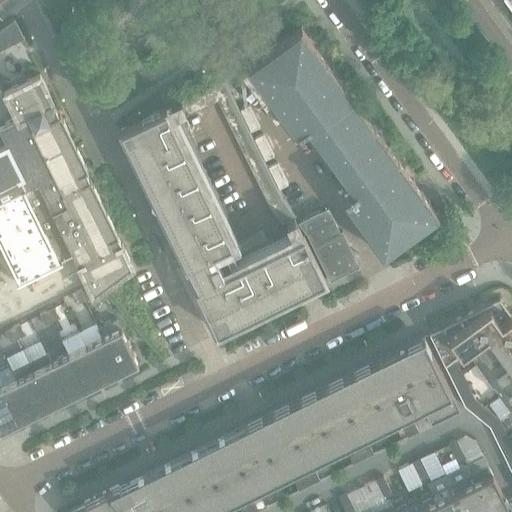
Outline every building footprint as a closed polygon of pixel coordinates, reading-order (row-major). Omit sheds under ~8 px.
[(0,49),(24,38),(14,19),(0,29),(0,49)] [(437,213),(381,136),(300,25),(299,25),(241,67),(240,68),(241,69),(242,69),(249,78),(248,79),(249,80),(250,80),(257,89),(256,90),(257,91),(258,91),(265,100),(265,101),(265,102),(266,102),(273,111),(273,112),(273,113),(274,113),(275,113),(279,110),(286,119),(285,120),(286,121),(287,120),(294,130),(293,131),(294,132),(295,132),(297,130),(298,131),(307,125),(313,133),(312,134),(336,168),(338,167),(345,177),(344,178),(345,179),(346,178),(353,186),(344,193),(345,193),(342,195),(342,196),(341,196),(343,198),(344,197),(351,207),(350,208),(351,209),(352,208),(359,218),(358,219),(367,231),(368,230),(375,240),(374,241),(375,242),(376,241),(383,252),(382,253),(383,253),(437,214),(436,214),(437,213)] [(90,178),(89,178),(85,170),(87,169),(59,113),(58,113),(53,103),(54,103),(39,74),(3,91),(15,117),(0,124),(0,131),(6,145),(0,147),(0,244),(18,281),(16,282),(16,283),(61,261),(61,260),(72,255),(92,295),(132,265),(121,243),(117,235),(117,234),(90,178)] [(230,94),(222,79),(213,83),(218,95),(220,98),(230,94)] [(218,95),(213,83),(206,86),(212,98),(218,95)] [(212,98),(206,86),(199,90),(205,101),(212,98)] [(205,101),(199,90),(193,93),(198,104),(205,101)] [(198,104),(193,93),(186,96),(192,108),(198,104)] [(234,103),(230,94),(220,98),(225,108),(234,103)] [(192,108),(186,96),(180,99),(183,107),(184,108),(185,111),(192,108)] [(290,232),(235,258),(231,249),(239,245),(174,113),(184,108),(183,107),(180,99),(172,103),(164,107),(119,129),(178,248),(187,266),(196,285),(194,286),(215,331),(298,290),(312,283),(324,277),(302,233),(298,225),(294,217),(285,221),(285,222),(289,229),(290,232)] [(239,113),(234,103),(225,108),(229,117),(239,113)] [(244,122),(239,113),(229,117),(234,127),(244,122)] [(248,131),(246,126),(244,122),(234,127),(239,136),(248,131)] [(253,141),(248,131),(239,136),(243,145),(253,141)] [(257,150),(253,141),(243,145),(248,155),(257,150)] [(262,159),(257,150),(248,155),(252,164),(262,159)] [(267,169),(262,159),(252,164),(257,173),(267,169)] [(271,178),(267,169),(257,173),(262,183),(271,178)] [(276,188),(271,178),(262,183),(266,192),(276,188)] [(280,197),(279,194),(276,188),(266,192),(271,202),(280,197)] [(285,205),(282,200),(280,197),(271,202),(277,211),(285,205)] [(294,217),(285,205),(277,211),(285,221),(294,217)] [(341,230),(339,231),(327,207),(297,221),(305,231),(306,231),(329,279),(358,265),(341,230)] [(86,284),(78,288),(84,299),(92,295),(86,284)] [(84,299),(78,288),(71,292),(76,303),(84,299)] [(480,337),(511,314),(499,297),(464,314),(480,337)] [(58,317),(53,306),(46,310),(52,321),(58,317)] [(52,321),(46,310),(39,313),(44,324),(52,321)] [(443,364),(452,358),(465,348),(480,337),(464,314),(428,332),(443,364)] [(476,364),(511,337),(511,315),(511,314),(480,337),(465,348),(476,364)] [(136,363),(115,320),(98,328),(119,371),(136,363)] [(19,323),(11,327),(17,338),(24,334),(19,323)] [(17,338),(11,327),(4,330),(10,341),(17,338)] [(119,371),(98,328),(81,337),(102,380),(119,371)] [(203,511),(353,439),(421,405),(430,425),(460,410),(423,334),(243,423),(245,426),(120,487),(117,484),(69,508),(71,511),(203,511)] [(102,380),(81,337),(63,345),(85,388),(102,380)] [(487,379),(511,361),(511,337),(476,364),(487,379)] [(85,388),(63,345),(46,353),(67,397),(85,388)] [(67,397),(46,353),(29,362),(50,405),(67,397)] [(457,368),(452,358),(443,364),(448,374),(457,368)] [(499,395),(511,385),(511,361),(487,379),(499,395)] [(50,405),(29,362),(12,370),(33,413),(50,405)] [(33,413),(12,370),(0,376),(0,390),(16,422),(33,413)] [(469,393),(465,384),(455,388),(461,399),(469,393)] [(510,410),(511,408),(511,385),(499,395),(510,410)] [(0,429),(16,422),(0,390),(0,429)] [(475,401),(469,393),(461,399),(464,405),(468,409),(475,401)] [(497,419),(488,412),(481,420),(489,426),(497,420),(497,419)] [(503,430),(497,420),(489,426),(493,435),(503,430)] [(418,431),(414,423),(403,428),(407,436),(418,431)] [(461,450),(456,439),(448,443),(453,454),(461,450)] [(373,453),(369,445),(358,450),(362,458),(373,453)] [(511,456),(511,449),(510,446),(501,450),(506,461),(511,456)] [(362,458),(358,450),(348,455),(352,463),(362,458)] [(466,460),(461,450),(453,454),(458,464),(466,460)] [(425,467),(419,457),(411,461),(416,471),(425,467)] [(506,503),(487,464),(468,473),(486,511),(487,511),(488,511),(487,510),(503,502),(504,504),(506,503)] [(430,478),(425,467),(416,471),(421,482),(430,478)] [(319,479),(315,471),(304,476),(308,485),(319,479)] [(486,511),(468,473),(449,482),(464,511),(481,511),(485,511),(486,511)] [(388,486),(382,475),(374,479),(380,490),(388,486)] [(308,485),(304,476),(294,481),(298,490),(308,485)] [(464,511),(449,482),(431,491),(441,511),(464,511)] [(393,496),(388,486),(380,490),(385,500),(393,496)] [(441,511),(431,491),(413,500),(418,511),(441,511)] [(351,504),(346,493),(338,497),(343,507),(351,504)] [(265,506),(261,498),(251,503),(255,511),(265,506)] [(418,511),(413,500),(394,509),(395,511),(418,511)] [(252,511),(255,511),(251,503),(240,508),(241,511),(252,511)]
